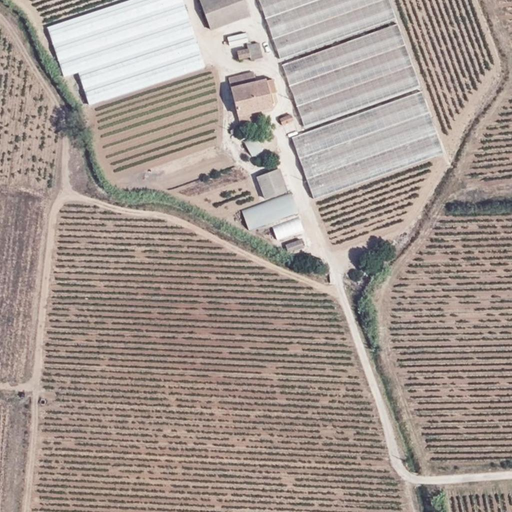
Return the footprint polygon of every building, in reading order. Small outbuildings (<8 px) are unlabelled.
[(182,0),(130,0),(47,27),(53,44),(183,1),(182,0)] [(243,0),(201,0),(211,30),(249,15),(243,0)] [(259,0),(263,10),(266,18),(310,2),(315,0),(259,0)] [(315,0),(310,2),(266,18),(273,38),(317,22),(380,0),(315,0)] [(273,38),(280,58),(396,18),(389,0),(380,0),(317,22),(273,38)] [(188,17),(183,1),(53,44),(58,60),(188,17)] [(194,33),(188,17),(58,60),(64,76),(78,72),(194,33)] [(404,45),(397,24),(283,65),(290,85),(404,45)] [(199,50),(194,33),(78,72),(83,88),(199,50)] [(225,38),(228,47),(246,42),(243,33),(225,38)] [(259,43),(253,45),(252,41),(246,42),(248,49),(237,52),(239,59),(251,57),(252,60),(262,57),(259,43)] [(404,45),(290,85),(297,106),(412,66),(404,45)] [(204,66),(199,50),(83,88),(88,104),(204,66)] [(412,66),(297,106),(304,126),(419,85),(412,66)] [(265,79),(256,81),(254,72),(229,79),(238,115),(240,123),(259,117),(257,110),(272,105),(269,93),(276,91),(273,79),(266,81),(265,79)] [(429,112),(422,91),(292,138),(299,158),(429,112)] [(436,132),(429,112),(299,158),(306,178),(436,132)] [(283,125),(294,120),(291,115),(281,119),(283,125)] [(443,153),(436,132),(306,178),(314,199),(443,153)] [(251,157),(263,150),(255,134),(242,140),(251,157)] [(256,177),(264,199),(288,190),(280,168),(256,177)] [(241,208),(247,230),(298,214),(291,192),(241,208)] [(271,227),(276,239),(303,229),(298,216),(271,227)] [(285,245),(288,253),(304,248),(301,239),(285,245)]
